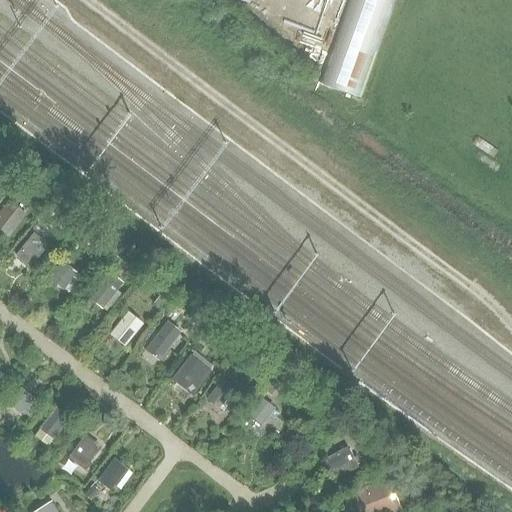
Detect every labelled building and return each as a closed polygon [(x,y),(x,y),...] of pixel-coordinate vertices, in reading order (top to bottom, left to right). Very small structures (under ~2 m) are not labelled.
[(350,0),(320,84),(361,99),(395,0),(350,0)] [(7,202),(0,211),(0,230),(6,235),(8,237),(25,217),(7,202)] [(63,215),(57,222),(69,230),(74,223),(63,215)] [(35,235),(17,258),(30,268),(44,250),(37,245),(41,240),(35,235)] [(88,236),(84,242),(91,248),(96,242),(88,236)] [(61,263),(49,280),(64,290),(76,273),(61,263)] [(107,274),(89,298),(103,309),(122,284),(107,274)] [(161,295),(153,305),(159,310),(167,301),(161,295)] [(127,312),(113,331),(128,343),(143,325),(142,324),(127,312)] [(217,318),(206,332),(213,337),(223,322),(217,318)] [(167,322),(145,350),(159,361),(180,333),(167,322)] [(190,356),(171,380),(172,380),(182,389),(189,380),(198,388),(211,372),(190,356)] [(222,380),(206,400),(219,409),(228,396),(233,400),(239,393),(222,380)] [(271,383),(265,392),(271,397),(278,388),(271,383)] [(20,388),(7,405),(8,405),(21,416),(23,414),(29,419),(40,404),(20,388)] [(260,398),(247,416),(247,417),(261,427),(274,409),(260,398)] [(53,412),(39,430),(53,440),(69,419),(55,408),(53,412)] [(71,454),(68,459),(85,471),(90,463),(88,462),(97,449),(83,438),(71,454)] [(347,447),(324,459),(325,461),(331,473),(335,479),(358,467),(347,447)] [(113,460),(96,481),(111,492),(128,471),(113,460)] [(389,478),(356,491),(364,511),(397,511),(401,511),(389,478)] [(92,486),(84,496),(91,502),(99,492),(92,486)]
